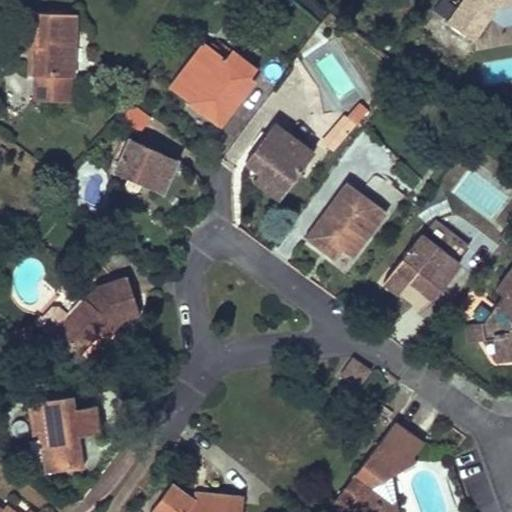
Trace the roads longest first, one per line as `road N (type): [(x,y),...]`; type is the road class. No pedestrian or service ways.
road 1 (residential): [(204,344),(183,253),(213,225),(354,325)]
road 2 (residential): [(354,325),(511,411)]
road 3 (residential): [(204,344),(354,325)]
